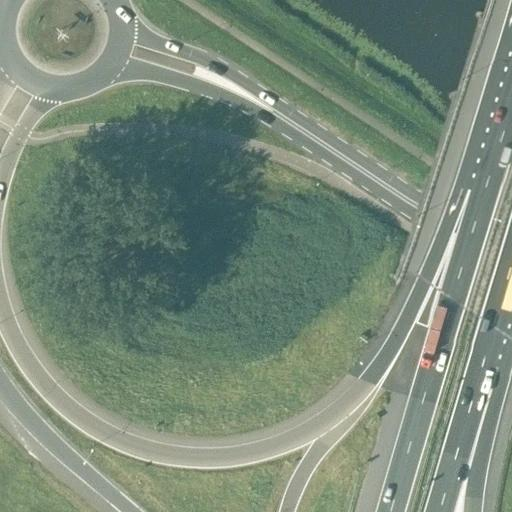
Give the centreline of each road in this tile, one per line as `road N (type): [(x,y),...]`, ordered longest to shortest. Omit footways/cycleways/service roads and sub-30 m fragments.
road 1 (motorway): [(483,189),(359,393),(312,431),(263,452),(181,458),(104,433),(52,394),(0,306)]
road 2 (tertiary): [(511,275),(246,97),(195,70),(120,48)]
road 3 (motorway): [(483,189),(391,511)]
road 4 (motorway): [(455,451),(511,262)]
road 5 (motorway): [(0,383),(46,440),(128,511)]
